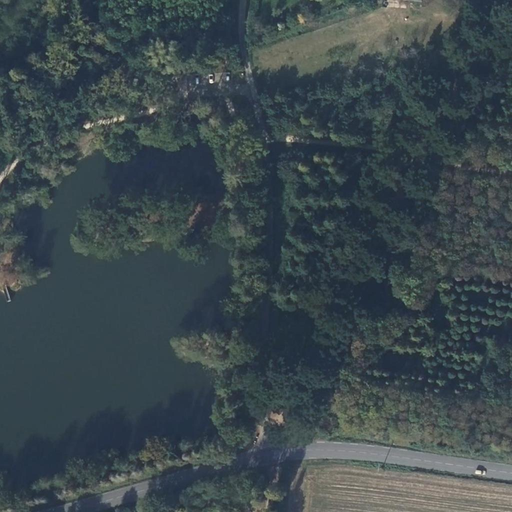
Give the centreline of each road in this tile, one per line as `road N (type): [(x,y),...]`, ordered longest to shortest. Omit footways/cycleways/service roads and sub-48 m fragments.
road 1 (unclassified): [(269,399),(388,241),(511,18)]
road 2 (unclassified): [(269,399),(272,208),(242,56),(244,0)]
road 3 (secondary): [(511,471),(315,449),(265,455)]
road 4 (secondary): [(265,455),(69,511)]
